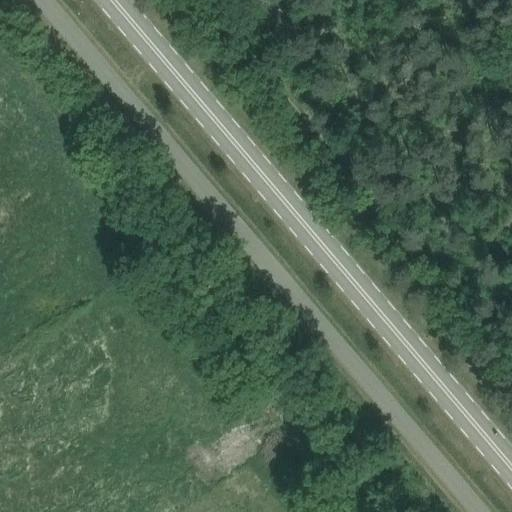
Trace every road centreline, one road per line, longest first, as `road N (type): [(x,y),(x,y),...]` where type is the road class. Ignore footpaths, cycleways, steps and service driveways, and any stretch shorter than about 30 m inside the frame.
road 1 (unclassified): [(42,0),(479,511)]
road 2 (primary): [(511,469),(111,0)]
road 3 (track): [(0,17),(359,511)]
road 4 (track): [(511,339),(234,0)]
